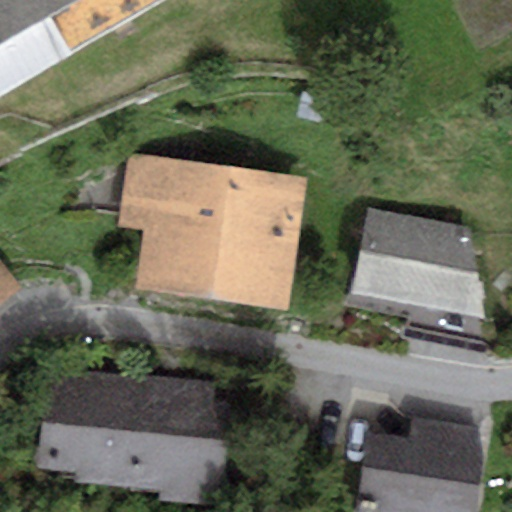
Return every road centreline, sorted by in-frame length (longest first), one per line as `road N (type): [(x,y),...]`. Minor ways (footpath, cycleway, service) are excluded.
road 1 (residential): [(511,381),(477,383),(120,321),(37,330),(0,351)]
road 2 (unknown): [(283,349),(265,433),(266,511)]
